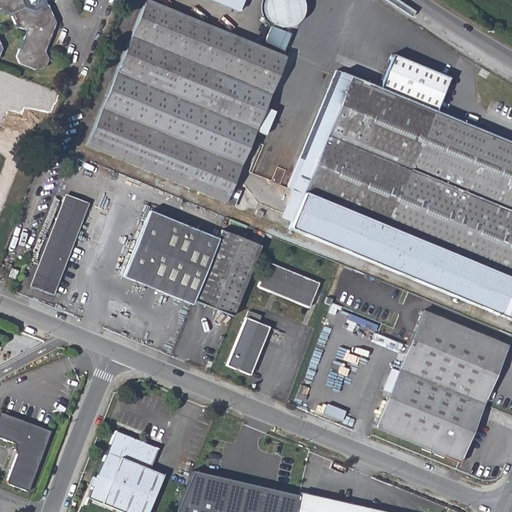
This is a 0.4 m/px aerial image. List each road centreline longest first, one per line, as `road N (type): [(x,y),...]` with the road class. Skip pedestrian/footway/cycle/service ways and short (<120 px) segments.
road 1 (residential): [(502,511),(114,352)]
road 2 (residential): [(114,352),(51,511)]
road 3 (residential): [(114,352),(0,305)]
